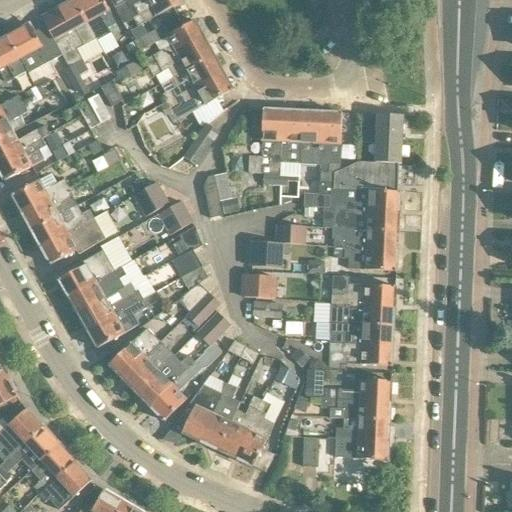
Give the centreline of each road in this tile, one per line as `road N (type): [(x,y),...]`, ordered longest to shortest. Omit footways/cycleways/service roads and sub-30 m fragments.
road 1 (secondary): [(450,511),(464,184),(459,0)]
road 2 (residential): [(254,511),(201,492),(122,440),(51,356),(0,259)]
road 3 (residential): [(208,0),(256,80),(286,93),(347,89),(356,81),(344,0)]
